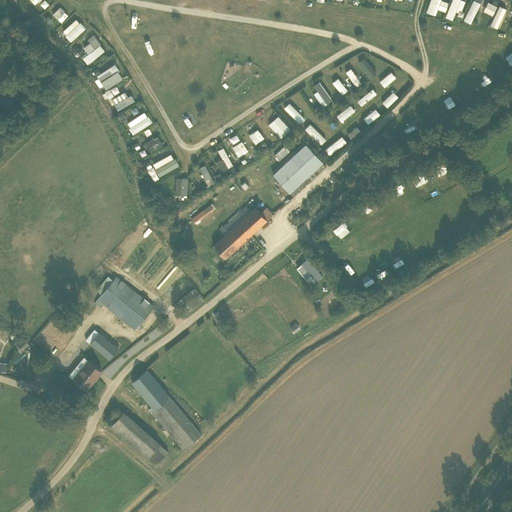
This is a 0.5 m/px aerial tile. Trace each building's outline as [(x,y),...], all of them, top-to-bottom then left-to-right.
[(443,0),(429,0),(426,11),(435,14),(437,8),(445,11),(448,2),(443,0)] [(461,11),(465,0),(451,0),(445,17),(452,19),(456,9),(461,11)] [(472,0),(463,20),(471,23),(481,0),(472,0)] [(60,6),(53,13),(61,22),(68,15),(60,6)] [(62,31),(71,41),(86,27),(77,18),(62,31)] [(88,64),(105,49),(94,36),(83,46),(87,52),(82,56),(88,64)] [(266,37),(264,59),(273,60),(275,38),(266,37)] [(358,61),(371,77),(377,72),(364,57),(358,61)] [(115,64),(97,74),(105,89),(123,79),(115,64)] [(351,67),(345,71),(356,86),(361,83),(351,67)] [(486,87),(494,81),(486,69),(477,75),(486,87)] [(384,86),(396,77),(391,71),(379,80),(384,86)] [(332,81),(342,94),(348,89),(338,77),(332,81)] [(317,90),(313,93),(323,106),(333,98),(318,80),(312,85),(317,90)] [(357,99),(361,104),(377,93),(373,88),(357,99)] [(135,101),(131,94),(127,96),(125,91),(110,99),(115,110),(135,101)] [(382,101),(387,106),(398,96),(393,91),(382,101)] [(284,107),(300,123),(306,117),(289,102),(284,107)] [(340,117),(354,109),(350,104),(337,112),(340,117)] [(375,108),(363,118),(368,123),(380,114),(375,108)] [(133,133),(152,122),(145,111),(127,122),(133,133)] [(278,115),(268,124),(281,137),(290,128),(278,115)] [(407,120),(409,128),(418,125),(416,117),(407,120)] [(320,144),(326,139),(311,123),(305,128),(320,144)] [(356,127),(348,133),(351,138),(359,132),(356,127)] [(258,128),(249,134),(255,143),(264,138),(258,128)] [(229,137),(232,143),(240,140),(237,134),(229,137)] [(145,142),(150,152),(163,145),(158,135),(145,142)] [(341,135),(325,149),(330,155),(346,141),(341,135)] [(242,140),(233,146),(239,156),(249,150),(242,140)] [(273,175),(293,197),(326,166),(306,144),(273,175)] [(218,149),(222,158),(218,161),(223,170),(233,164),(224,146),(218,149)] [(280,159),(288,150),(284,146),(275,155),(280,159)] [(153,180),(179,165),(171,152),(152,163),(155,167),(148,171),(153,180)] [(208,186),(214,183),(205,163),(199,166),(208,186)] [(254,172),(246,178),(254,187),(261,181),(254,172)] [(188,178),(175,177),(175,195),(188,195),(188,178)] [(191,218),(195,223),(215,208),(212,203),(191,218)] [(225,258),(252,233),(273,214),(266,207),(260,213),(254,207),(245,215),(241,211),(224,226),(223,225),(218,230),(224,236),(213,245),(225,258)] [(341,238),(350,229),(342,221),(333,230),(341,238)] [(304,260),(298,265),(311,280),(317,276),(304,260)] [(117,275),(98,298),(135,328),(154,306),(117,275)] [(118,348),(99,332),(90,344),(109,359),(118,348)] [(21,353),(29,344),(21,336),(13,345),(21,353)] [(101,371),(88,361),(73,379),(86,390),(101,371)] [(131,382),(134,384),(143,395),(152,406),(149,409),(183,449),(186,446),(186,447),(201,434),(146,369),(131,382)] [(148,458),(160,444),(123,412),(111,426),(148,458)]
